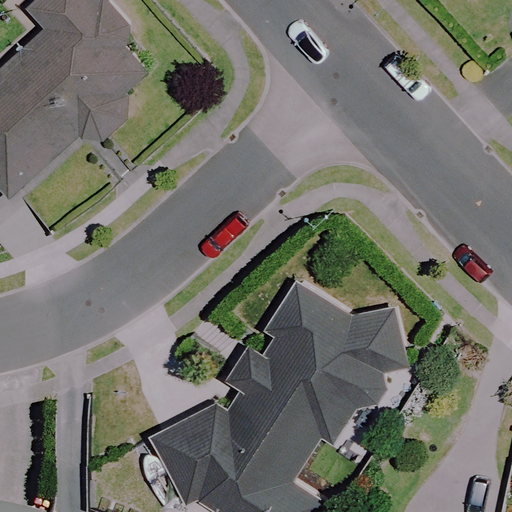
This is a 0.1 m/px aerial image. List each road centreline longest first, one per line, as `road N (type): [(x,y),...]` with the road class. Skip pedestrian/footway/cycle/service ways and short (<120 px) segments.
road 1 (residential): [(327,72),(174,236),(116,283),(0,329)]
road 2 (residential): [(327,72),(511,253)]
